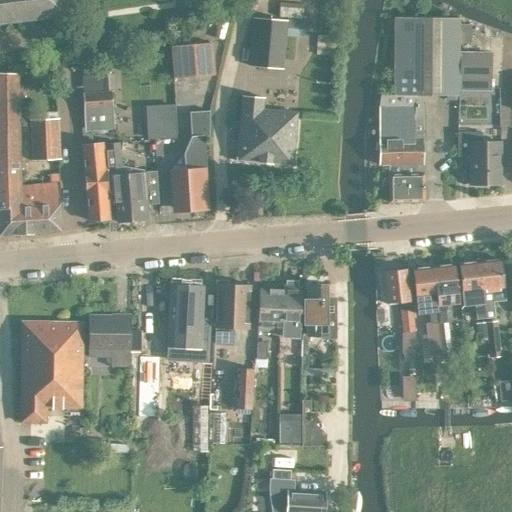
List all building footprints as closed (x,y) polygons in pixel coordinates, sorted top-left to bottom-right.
[(0,0),(0,23),(67,15),(65,0),(0,0)] [(278,16),(287,17),(301,18),(302,3),(279,1),(278,16)] [(388,203),(422,202),(420,96),(458,96),(459,42),(459,22),(459,18),(394,16),(393,96),(379,96),(378,107),(377,165),(400,164),(399,174),(388,174),(388,203)] [(281,68),(285,20),(252,17),(248,65),(281,68)] [(286,35),(302,36),(304,18),(301,18),(287,17),(286,35)] [(459,22),(459,42),(469,42),(469,22),(459,22)] [(213,43),(173,46),(175,77),(215,74),(213,43)] [(489,75),(490,51),(461,50),(460,74),(489,75)] [(17,72),(0,72),(0,236),(59,231),(59,183),(20,185),(17,72)] [(111,89),(110,73),(94,74),(95,90),(111,89)] [(50,107),(52,83),(28,82),(26,106),(50,107)] [(81,107),(82,129),(111,128),(109,90),(80,91),(81,107)] [(236,124),(233,160),(289,164),(294,110),(262,108),(263,100),(243,99),(236,124)] [(174,103),(145,105),(147,138),(176,136),(174,103)] [(185,169),(170,170),(172,206),(188,205),(188,209),(208,208),(204,135),(209,135),(208,110),(188,111),(189,135),(184,152),(185,169)] [(30,159),(59,158),(56,117),(28,118),(30,159)] [(481,131),(456,131),(456,155),(457,155),(468,155),(468,183),(498,184),(498,138),(481,138),(481,131)] [(119,141),(104,143),(106,164),(108,190),(114,189),(116,214),(129,213),(130,219),(147,218),(145,187),(146,187),(145,171),(121,173),(119,141)] [(102,143),(83,144),(90,219),(108,218),(102,143)] [(476,260),(483,317),(493,315),(490,289),(502,288),(498,257),(476,260)] [(476,260),(459,262),(463,304),(475,302),(476,317),(483,317),(476,260)] [(456,302),(455,293),(452,263),(431,265),(437,321),(447,320),(445,303),(456,302)] [(437,325),(437,321),(431,265),(410,267),(415,313),(427,311),(428,322),(425,322),(429,354),(439,352),(438,343),(437,325)] [(398,301),(401,331),(412,330),(405,268),(380,271),(384,303),(398,301)] [(278,288),(277,326),(282,326),(301,327),(301,285),(298,285),(298,279),(285,278),(285,284),(282,284),(282,288),(278,288)] [(234,328),(247,328),(248,284),(217,282),(215,342),(234,343),(234,328)] [(205,360),(207,319),(199,319),(201,285),(169,283),(165,358),(205,360)] [(305,304),(302,304),(302,313),(305,313),(305,335),(319,335),(319,337),(336,337),(335,298),(327,299),(327,284),(305,284),(305,304)] [(277,326),(278,288),(259,287),(257,329),(282,331),(282,326),(277,326)] [(384,309),(376,310),(376,321),(384,320),(384,309)] [(90,313),(89,356),(111,357),(111,366),(129,366),(129,314),(90,313)] [(80,321),(20,320),(18,421),(45,421),(45,405),(78,406),(80,321)] [(485,321),(486,333),(490,356),(500,355),(497,320),(485,321)] [(486,333),(485,321),(475,322),(476,333),(486,333)] [(446,325),(437,325),(438,343),(447,342),(446,325)] [(412,331),(401,331),(401,352),(412,351),(412,331)] [(264,357),(265,342),(255,341),(254,356),(264,357)] [(138,416),(159,417),(160,356),(139,356),(138,416)] [(237,367),(235,406),(250,407),(252,368),(237,367)] [(413,399),(413,375),(401,375),(401,400),(413,399)] [(310,399),(302,399),(302,444),(326,445),(326,433),(311,418),(310,399)] [(300,417),(278,417),(278,442),(300,442),(300,417)] [(110,444),(109,452),(126,453),(127,444),(110,444)] [(281,493),(281,479),(250,478),(249,492),(281,493)] [(323,511),(325,491),(286,489),(284,511),(323,511)]
